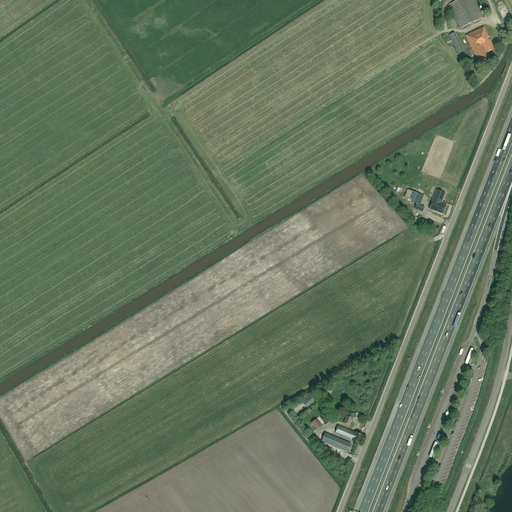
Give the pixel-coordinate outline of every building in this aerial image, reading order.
[(483,17),(474,0),(458,0),(449,4),(460,28),(465,26),(468,24),(483,17)] [(495,49),(490,39),(489,40),(487,37),(488,36),(484,27),(466,36),(479,64),(489,59),(486,53),(495,49)] [(455,33),(454,33),(449,35),(458,54),(463,51),(455,33)] [(442,203),(445,193),(436,189),(429,209),(443,214),(446,204),(442,203)] [(420,204),(424,195),(407,190),(403,202),(407,204),(409,199),(412,201),(412,202),(416,204),(414,209),(422,212),(424,206),(420,204)] [(312,391),(308,394),(300,400),(309,410),(320,401),(312,391)] [(330,421),(325,414),(321,418),(326,424),(330,421)] [(349,425),(353,418),(346,415),(343,423),(349,425)] [(322,425),(316,418),(311,423),(316,430),(322,425)] [(338,425),(335,433),(351,440),(353,440),(360,443),(363,436),(356,432),(355,432),(338,425)] [(349,443),(324,433),(321,440),(347,450),(349,443)]
